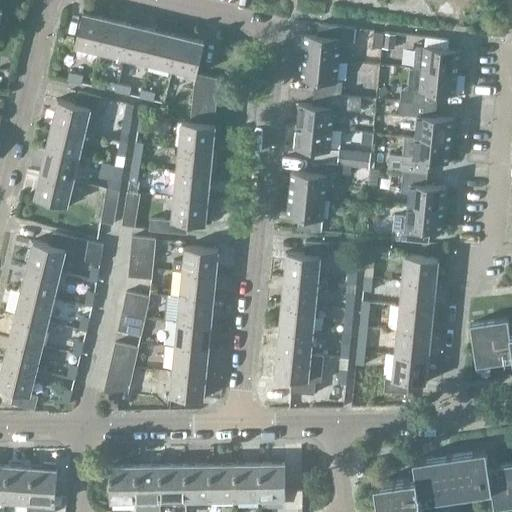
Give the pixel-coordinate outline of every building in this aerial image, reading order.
[(454,11),(447,1),(437,8),(436,13),(453,15),(454,11)] [(76,43),(100,49),(108,18),(84,12),(76,43)] [(124,55),(132,24),(108,18),(100,49),(124,55)] [(340,39),(354,40),(355,27),(318,23),(317,36),(305,35),(303,57),(338,60),(340,39)] [(156,30),(132,24),(124,55),(148,61),(156,30)] [(172,67),(180,36),(156,30),(148,61),(172,67)] [(382,47),(383,32),(373,31),(372,46),(382,47)] [(172,67),(197,73),(204,42),(180,36),(172,67)] [(423,46),(421,68),(456,71),(458,49),(423,46)] [(342,80),(336,80),(338,60),(303,57),(301,78),(315,80),(313,93),(341,95),(342,80)] [(406,100),(406,101),(436,104),(437,92),(454,93),(456,71),(421,68),(419,90),(413,90),(412,100),(406,100)] [(68,79),(81,82),(83,75),(70,71),(68,79)] [(194,85),(194,86),(217,89),(218,78),(197,73),(194,85)] [(92,85),(105,88),(107,80),(94,77),(92,85)] [(130,94),(131,86),(118,83),(116,91),(130,94)] [(193,99),(217,101),(217,89),(194,87),(193,99)] [(153,99),(155,92),(142,88),(140,96),(153,99)] [(60,98),(54,123),(85,131),(91,107),(98,109),(101,97),(79,91),(76,102),(60,98)] [(313,93),(312,104),(299,103),(297,125),(331,129),(333,107),(340,108),(341,95),(313,93)] [(215,112),(217,101),(193,99),(192,110),(215,112)] [(436,104),(406,101),(399,101),(398,114),(417,115),(415,136),(449,140),(451,118),(435,116),(436,104)] [(192,110),(191,121),(214,124),(215,112),(192,110)] [(130,130),(132,116),(124,115),(121,129),(130,130)] [(137,130),(146,131),(148,117),(140,116),(137,130)] [(216,124),(214,124),(191,121),(183,120),(181,145),(213,149),(216,124)] [(93,133),(85,131),(54,123),(48,147),(79,155),(83,141),(90,143),(93,133)] [(329,150),(331,129),(297,125),(295,147),(329,150)] [(428,160),(447,162),(449,140),(415,136),(413,156),(389,154),(387,168),(402,170),(427,172),(428,160)] [(117,154),(125,156),(128,142),(119,140),(117,154)] [(136,141),(132,164),(140,165),(144,142),(136,141)] [(211,174),(213,149),(181,145),(178,170),(211,174)] [(48,147),(42,171),(73,179),(79,155),(48,147)] [(367,165),(368,153),(339,149),(337,162),(367,165)] [(85,156),(82,169),(96,172),(99,159),(85,156)] [(137,181),(140,165),(132,164),(129,179),(137,181)] [(109,178),(107,188),(120,190),(121,180),(123,166),(115,165),(113,179),(109,178)] [(178,170),(176,194),(208,199),(211,174),(178,170)] [(409,192),(408,205),(443,208),(445,186),(426,184),(427,172),(402,170),(400,191),(409,192)] [(42,171),(36,196),(67,203),(73,179),(42,171)] [(292,171),(290,194),(324,197),(326,175),(292,171)] [(106,187),(101,221),(114,223),(120,190),(107,188),(106,187)] [(122,224),(135,226),(140,192),(127,190),(122,224)] [(205,223),(208,199),(176,194),(173,219),(150,217),(149,229),(187,232),(188,222),(205,223)] [(321,230),(322,219),(324,197),(290,194),(288,216),(298,217),(297,228),(321,230)] [(395,215),(394,224),(393,237),(429,240),(430,229),(441,231),(443,208),(408,205),(407,216),(395,215)] [(76,237),(53,232),(50,243),(34,239),(28,264),(60,272),(66,248),(73,250),(76,237)] [(156,238),(132,235),(130,255),(154,258),(156,238)] [(318,280),(320,255),(328,256),(329,244),(306,241),(305,253),(288,251),(286,276),(318,280)] [(183,270),(183,269),(216,273),(219,248),(185,244),(184,260),(173,259),(172,269),(183,270)] [(373,276),(375,256),(375,251),(367,250),(364,275),(373,276)] [(404,254),(402,278),(435,282),(437,257),(404,254)] [(152,278),(154,258),(130,255),(128,276),(152,278)] [(54,296),(60,272),(28,264),(22,288),(54,296)] [(99,267),(92,265),(89,279),(96,281),(99,267)] [(349,268),(347,283),(356,284),(357,269),(349,268)] [(214,297),(216,273),(183,269),(183,270),(180,294),(214,297)] [(371,290),(373,276),(364,275),(363,289),(371,290)] [(327,281),(318,280),(286,276),(283,301),(315,305),(317,289),(326,290),(327,281)] [(432,307),(435,282),(402,278),(399,303),(432,307)] [(347,283),(345,308),(353,309),(356,284),(347,283)] [(22,288),(16,312),(48,320),(54,296),(22,288)] [(91,305),(94,291),(86,289),(83,303),(91,305)] [(126,290),(122,310),(145,315),(150,296),(126,290)] [(180,294),(178,319),(211,322),(214,297),(180,294)] [(368,314),(370,300),(362,299),(360,313),(368,314)] [(283,301),(280,326),(312,330),(315,305),(283,301)] [(399,303),(397,328),(430,332),(432,307),(399,303)] [(351,333),(353,309),(345,308),(343,332),(351,333)] [(145,315),(122,310),(117,329),(141,335),(145,315)] [(16,312),(10,336),(42,344),(48,320),(16,312)] [(89,317),(88,316),(81,315),(78,328),(86,330),(89,317)] [(511,333),(510,333),(508,317),(471,322),(477,364),(511,358),(511,333)] [(178,319),(175,344),(208,347),(211,322),(178,319)] [(359,325),(357,349),(365,350),(368,326),(359,325)] [(280,326),(278,351),(310,354),(312,330),(280,326)] [(397,328),(395,352),(427,356),(430,332),(397,328)] [(10,336),(4,361),(36,368),(42,344),(10,336)] [(73,353),(80,355),(83,341),(76,339),(73,353)] [(115,341),(111,358),(134,363),(138,346),(115,341)] [(175,344),(172,368),(206,372),(208,347),(175,344)] [(350,345),(341,344),(340,358),(348,358),(350,345)] [(364,364),(365,350),(357,349),(356,363),(364,364)] [(275,376),(292,378),(291,391),(314,393),(315,380),(307,379),(310,354),(278,351),(275,376)] [(425,381),(427,356),(395,352),(392,377),(385,376),(383,391),(407,393),(409,380),(425,381)] [(111,358),(107,375),(131,380),(134,363),(111,358)] [(4,361),(0,376),(0,385),(15,389),(12,401),(34,407),(37,394),(30,393),(36,368),(4,361)] [(67,377),(75,378),(78,365),(70,363),(67,377)] [(172,368),(170,393),(203,397),(206,372),(172,368)] [(338,382),(346,383),(347,369),(339,368),(338,382)] [(107,375),(103,392),(127,397),(131,380),(107,375)] [(72,389),(64,387),(61,401),(69,403),(72,389)] [(50,464),(60,465),(61,449),(51,448),(50,464)] [(416,475),(406,477),(374,481),(378,511),(421,511),(420,500),(492,489),(495,506),(511,503),(511,460),(488,464),(486,448),(413,459),(416,475)] [(235,497),(235,462),(210,463),(210,498),(224,497),(224,506),(232,506),(232,497),(235,497)] [(259,462),(235,462),(235,497),(260,497),(259,462)] [(260,497),(285,496),(285,462),(259,462),(260,497)] [(161,499),(186,498),(185,463),(160,464),(161,499)] [(186,498),(210,498),(210,463),(185,463),(186,498)] [(111,499),(136,499),(136,464),(110,465),(111,499)] [(160,464),(136,464),(136,499),(161,499),(160,464)] [(4,500),(29,502),(32,467),(7,465),(4,500)] [(55,511),(56,504),(54,503),(57,469),(32,467),(29,502),(28,511),(55,511)]
